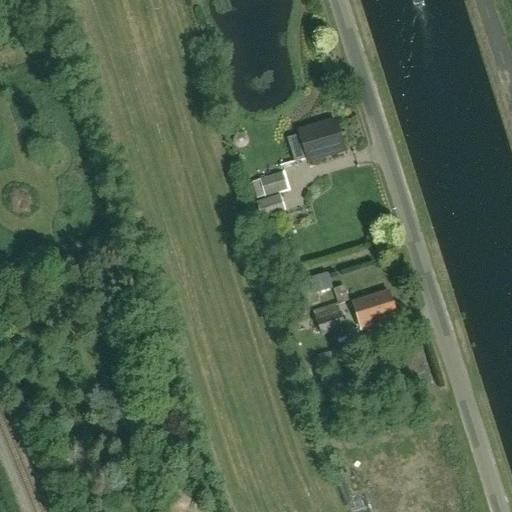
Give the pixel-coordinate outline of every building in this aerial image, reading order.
[(308,162),(345,152),(337,121),(300,131),(301,134),(288,138),(294,161),(307,158),(308,162)] [(256,200),(265,197),(288,190),(283,174),(260,181),(252,183),(256,200)] [(262,220),(285,212),(280,197),(257,204),(262,220)] [(309,307),(320,304),(317,295),(333,290),(328,275),(311,280),(312,282),(303,284),(303,282),(298,283),(301,293),(305,292),(309,307)] [(284,296),(286,303),(290,319),(307,314),(304,305),(300,291),(284,296)] [(389,292),(353,304),(362,331),(397,319),(389,292)] [(346,328),(338,304),(314,312),(322,337),(346,328)] [(349,358),(346,349),(319,357),(322,366),(349,358)] [(354,466),(368,511),(418,511),(404,464),(397,466),(393,454),(354,466)]
